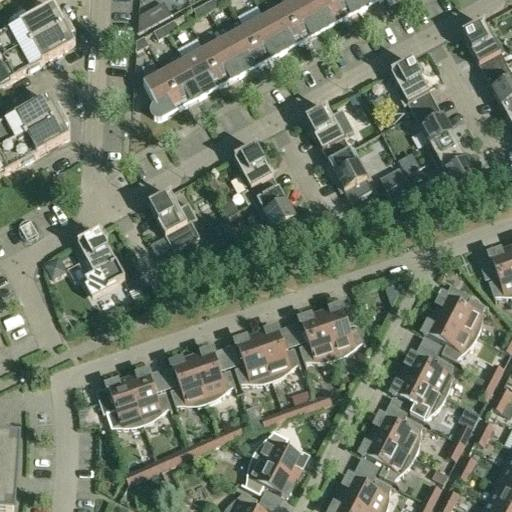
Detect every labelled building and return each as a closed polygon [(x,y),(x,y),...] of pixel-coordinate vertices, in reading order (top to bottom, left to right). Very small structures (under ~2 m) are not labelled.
[(304,0),(284,11),(303,46),(323,35),(304,0)] [(329,0),(304,0),(323,35),(343,24),(329,0)] [(355,0),(329,0),(343,24),(363,13),(355,0)] [(381,0),(355,0),(363,13),(383,2),(381,0)] [(204,8),(209,17),(219,11),(215,2),(204,8)] [(209,17),(204,8),(194,13),(199,22),(209,17)] [(54,10),(21,28),(32,48),(69,28),(64,18),(59,21),(54,10)] [(284,11),(264,22),(283,57),(303,46),(284,11)] [(145,21),(138,26),(137,38),(150,31),(145,21)] [(264,22),(244,33),(263,68),(283,57),(264,22)] [(164,30),(169,39),(180,33),(175,24),(164,30)] [(484,27),(462,39),(485,81),(507,68),(501,58),(504,56),(496,40),(492,42),(484,27)] [(21,28),(0,39),(0,65),(0,66),(32,48),(21,28)] [(75,38),(69,28),(32,48),(43,68),(75,51),(70,40),(75,38)] [(169,39),(164,30),(154,36),(159,44),(169,39)] [(244,33),(224,44),(243,79),(263,68),(244,33)] [(144,40),(136,44),(136,57),(149,49),(144,40)] [(224,44),(204,55),(223,90),(243,79),(224,44)] [(11,86),(43,68),(32,48),(0,66),(11,86)] [(204,55),(184,66),(203,101),(223,90),(204,55)] [(0,65),(0,91),(11,86),(0,66),(0,65)] [(184,66),(164,77),(183,112),(203,101),(184,66)] [(413,66),(391,78),(399,93),(395,95),(404,110),(407,108),(413,119),(435,107),(413,66)] [(485,81),(508,124),(511,122),(511,78),(507,68),(485,81)] [(143,88),(155,110),(155,111),(154,112),(153,113),(153,114),(152,114),(152,116),(152,117),(152,118),(152,119),(153,120),(153,121),(154,122),(156,123),(158,124),(160,124),(162,123),(183,112),(164,77),(143,88)] [(353,100),(353,105),(360,107),(368,104),(362,95),(353,100)] [(48,103),(15,121),(26,141),(64,120),(59,110),(54,113),(48,103)] [(459,151),(435,107),(413,119),(428,147),(425,149),(434,165),(459,151)] [(328,113),(305,125),(328,166),(354,153),(353,151),(350,153),(344,142),(347,141),(347,139),(354,135),(342,114),(331,120),(328,113)] [(69,130),(64,120),(26,141),(37,161),(70,143),(64,132),(69,130)] [(15,121),(0,128),(0,154),(26,141),(15,121)] [(0,167),(6,178),(37,161),(26,141),(0,154),(0,167)] [(256,151),(234,164),(242,178),(239,180),(247,195),(242,198),(248,209),(253,207),(254,207),(279,193),(256,151)] [(476,181),(459,151),(434,165),(442,180),(445,178),(453,193),(476,181)] [(362,167),(354,153),(328,166),(350,207),(372,195),(358,169),(362,167)] [(390,184),(394,191),(406,185),(399,173),(393,176),(395,181),(390,184)] [(407,184),(406,185),(394,191),(385,196),(391,207),(413,195),(407,184)] [(301,233),(279,193),(254,207),(262,222),(265,221),(273,234),(265,239),(271,250),(301,233)] [(171,198),(149,210),(174,256),(200,242),(191,227),(197,224),(188,208),(179,213),(171,198)] [(231,201),(220,208),(227,220),(238,214),(231,201)] [(30,226),(21,232),(27,243),(37,238),(30,226)] [(125,283),(100,237),(78,249),(85,263),(82,265),(90,280),(85,283),(94,300),(125,283)] [(499,302),(507,302),(511,301),(511,259),(509,253),(489,260),(498,284),(488,287),(495,307),(496,306),(495,302),(499,302)] [(459,254),(442,262),(452,282),(469,274),(459,254)] [(59,261),(44,269),(53,284),(67,276),(59,261)] [(182,271),(168,278),(174,288),(188,281),(182,271)] [(386,294),(392,312),(398,300),(398,299),(398,298),(398,297),(398,296),(398,295),(397,294),(396,293),(395,292),(394,291),(393,291),(391,291),(389,291),(388,292),(387,293),(386,294)] [(443,300),(433,319),(477,342),(478,339),(479,336),(480,333),(481,331),(482,328),(482,325),(482,323),(483,316),(484,312),(488,314),(489,312),(470,303),(466,312),(443,300)] [(341,310),(320,317),(337,364),(340,363),(342,362),(348,359),(352,355),(359,350),(363,348),(364,351),(365,351),(359,331),(349,335),(341,310)] [(310,366),(317,367),(323,367),(326,366),(332,365),(337,364),(320,317),(300,324),(309,349),(299,352),(306,371),(307,371),(306,367),(310,366)] [(459,362),(465,357),(467,355),(469,353),(471,351),(473,348),(475,346),(477,342),(433,319),(423,338),(446,350),(441,359),(460,368),(460,367),(456,365),(459,362)] [(277,332),(256,339),(272,386),(278,384),(283,381),(288,377),(295,372),(298,370),(300,373),(301,373),(294,353),(285,357),(277,332)] [(511,338),(510,337),(501,354),(511,360),(511,358),(511,338)] [(246,388),(253,389),(259,389),(262,388),(268,387),(272,386),(256,339),(236,346),(244,371),(234,374),(241,393),(243,393),(241,389),(246,388)] [(212,354),(192,361),(208,408),(213,406),(216,404),(218,403),(221,401),(224,399),(230,394),(234,391),(235,395),(237,395),(230,375),(220,378),(212,354)] [(412,360),(402,379),(446,402),(447,399),(448,397),(449,394),(450,391),(451,388),(451,385),(452,376),(453,372),(457,374),(457,373),(439,363),(434,372),(412,360)] [(181,410),(189,411),(192,411),(198,410),(201,410),(203,409),(208,408),(192,361),(172,368),(180,392),(170,396),(177,415),(178,415),(177,411),(181,410)] [(485,385),(495,390),(496,390),(504,374),(494,368),(485,385)] [(148,376),(128,383),(143,430),(146,429),(149,427),(154,425),(159,421),(166,416),(170,413),(171,417),(172,417),(166,397),(156,400),(148,376)] [(470,384),(482,389),(485,384),(473,378),(470,384)] [(428,422),(434,418),(436,415),(438,413),(440,411),(442,409),(443,406),(446,402),(402,379),(392,399),(415,410),(410,420),(428,429),(429,428),(425,426),(428,422)] [(117,432),(124,433),(130,432),(133,432),(139,431),(143,430),(128,383),(107,390),(116,414),(106,418),(112,437),(114,437),(112,432),(117,432)] [(496,390),(495,390),(485,385),(477,400),(488,406),(496,390)] [(496,402),(507,408),(511,397),(502,392),(496,402)] [(315,414),(332,408),(328,398),(311,404),(315,414)] [(278,404),(282,414),(295,410),(291,400),(278,404)] [(507,408),(496,402),(491,412),(511,423),(511,420),(511,410),(507,408)] [(311,404),(295,410),(298,420),(315,414),(311,404)] [(295,410),(278,416),(281,426),(298,420),(295,410)] [(281,426),(278,416),(261,423),(265,433),(281,426)] [(380,421),(371,440),(414,462),(416,460),(417,457),(418,454),(419,451),(419,448),(420,446),(421,437),(422,433),(425,434),(426,433),(408,423),(403,432),(380,421)] [(478,436),(489,442),(494,431),(484,426),(478,436)] [(454,445),(464,450),(473,433),(463,428),(454,445)] [(238,432),(223,438),(227,448),(242,441),(238,432)] [(271,441),(265,446),(263,448),(261,450),(259,452),(257,455),(255,457),(253,461),(297,484),(307,465),(284,453),(289,444),(270,434),(270,436),(273,438),(271,441)] [(489,442),(478,436),(473,446),(484,451),(489,442)] [(211,454),(227,448),(223,438),(206,445),(211,454)] [(397,483),(403,478),(405,476),(409,471),(411,469),(412,466),(414,462),(371,440),(361,459),(384,471),(379,480),(397,489),(398,488),(394,486),(397,483)] [(194,461),(211,454),(206,445),(190,452),(194,461)] [(464,450),(454,445),(446,461),(456,466),(464,450)] [(0,511),(13,511),(18,450),(0,448),(0,511)] [(190,452),(174,459),(178,468),(194,461),(190,452)] [(174,459),(157,466),(161,475),(178,468),(174,459)] [(287,503),(297,484),(253,461),(252,464),(251,467),(250,469),(249,472),(248,475),(247,479),(247,487),(246,491),(242,489),(241,491),(260,500),(264,491),(287,503)] [(461,471),(472,476),(477,466),(466,461),(461,471)] [(157,466),(141,473),(145,482),(161,475),(157,466)] [(472,476),(461,471),(455,481),(466,486),(472,476)] [(511,475),(506,472),(497,489),(511,497),(511,475)] [(124,480),(129,489),(145,482),(141,473),(124,480)] [(432,483),(443,489),(449,480),(436,474),(432,483)] [(349,481),(339,500),(361,511),(387,511),(388,509),(389,506),(389,497),(391,493),(394,495),(395,493),(376,484),(372,493),(349,481)] [(423,505),(434,511),(442,494),(431,489),(423,505)] [(511,511),(511,497),(497,489),(488,506),(498,511),(511,511)] [(239,501),(233,506),(231,508),(228,511),(253,511),(257,504),(239,495),(238,496),(242,498),(239,501)] [(443,505),(454,510),(459,500),(449,495),(443,505)] [(361,511),(339,500),(333,511),(361,511)]
